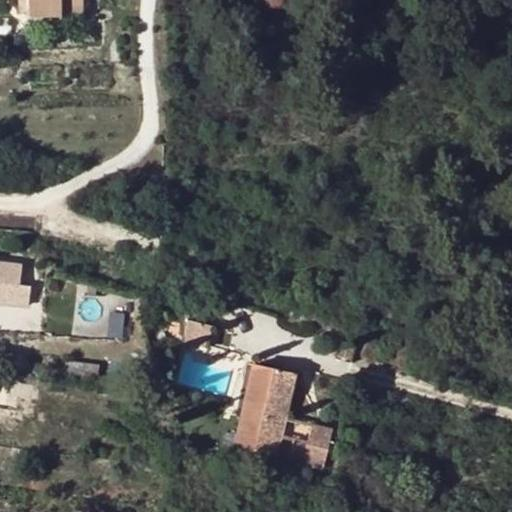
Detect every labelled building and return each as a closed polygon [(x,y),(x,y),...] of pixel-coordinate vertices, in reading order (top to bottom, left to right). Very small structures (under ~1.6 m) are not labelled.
[(29,13),(28,0),(15,0),(16,13),(29,13)] [(83,13),(82,0),(28,0),(29,13),(29,18),(61,17),(62,14),(83,13)] [(208,347),(212,327),(186,322),(183,342),(208,347)] [(354,346),(339,341),(335,355),(351,359),(354,346)] [(66,363),(65,367),(64,375),(64,378),(95,382),(97,367),(66,363)] [(56,373),(64,375),(65,367),(57,366),(56,373)] [(280,434),(294,375),(254,366),(235,449),(274,458),(280,434)] [(306,441),(293,438),(287,460),(322,469),(331,428),(310,423),(306,441)] [(293,438),(280,434),(274,458),(287,460),(293,438)]
